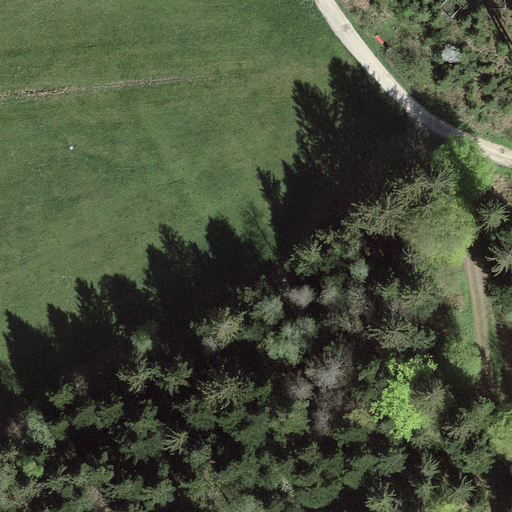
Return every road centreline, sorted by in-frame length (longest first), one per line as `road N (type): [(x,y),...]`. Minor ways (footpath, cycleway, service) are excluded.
road 1 (track): [(459,138),(502,511)]
road 2 (track): [(511,158),(459,138),(398,93),(323,0)]
